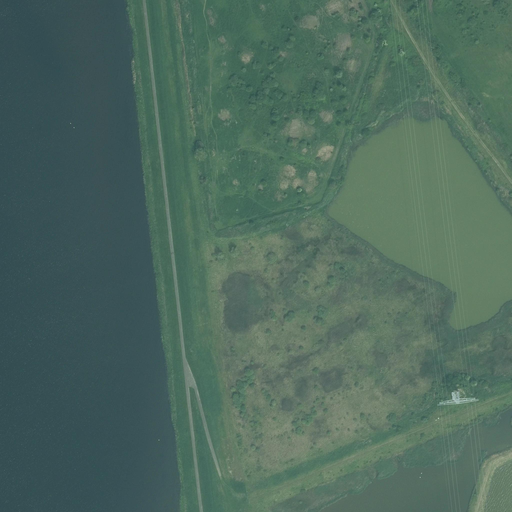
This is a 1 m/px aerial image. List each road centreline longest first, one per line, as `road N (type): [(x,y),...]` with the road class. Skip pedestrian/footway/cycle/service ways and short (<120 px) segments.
road 1 (unclassified): [(201,511),(143,0)]
road 2 (track): [(392,0),(511,183)]
